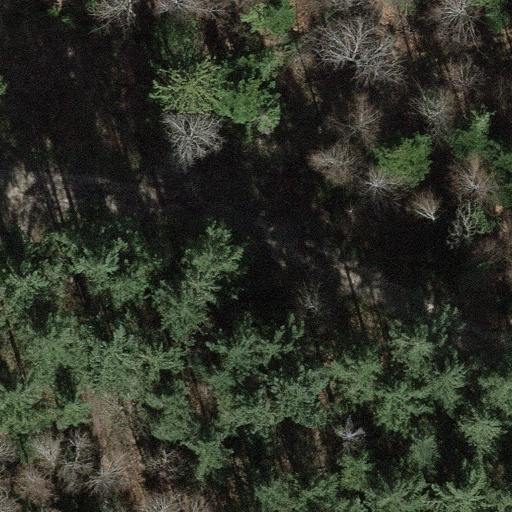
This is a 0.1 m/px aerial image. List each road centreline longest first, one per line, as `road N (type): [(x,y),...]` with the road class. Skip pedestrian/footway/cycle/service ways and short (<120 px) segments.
road 1 (track): [(0,186),(47,187),(247,237),(511,365)]
road 2 (track): [(144,511),(17,274),(47,187),(0,85)]
